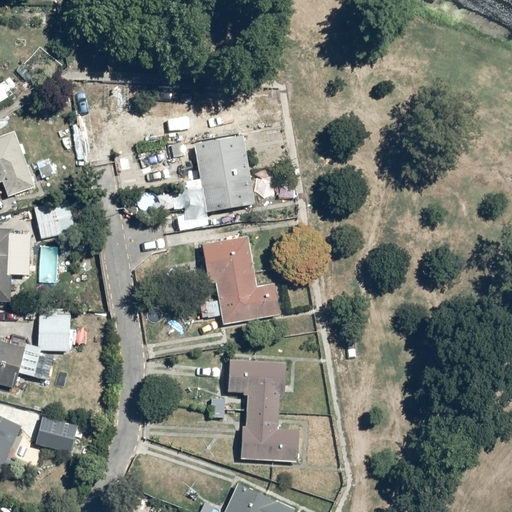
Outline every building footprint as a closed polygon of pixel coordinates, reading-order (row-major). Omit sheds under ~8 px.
[(237,99),(187,106),(206,213),(255,204),(237,99)] [(111,106),(89,110),(94,138),(116,133),(111,106)] [(36,187),(16,130),(0,135),(0,183),(5,182),(10,197),(36,187)] [(74,231),(68,198),(33,205),(40,238),(74,231)] [(0,302),(12,303),(13,228),(0,228),(0,302)] [(258,286),(248,234),(203,242),(209,284),(217,283),(224,326),(280,314),(275,283),(258,286)] [(73,315),(38,314),(37,345),(53,346),(53,349),(72,349),(73,315)] [(26,348),(0,340),(0,382),(17,387),(26,348)] [(286,362),(229,358),(226,391),(249,393),(247,427),(243,427),(241,459),(298,462),(299,429),(279,428),(281,394),(285,395),(286,362)] [(0,474),(22,425),(0,416),(0,474)] [(77,425),(40,417),(34,444),(72,452),(77,425)] [(295,511),(297,509),(238,483),(224,511),(295,511)] [(211,511),(214,506),(203,501),(198,511),(211,511)]
